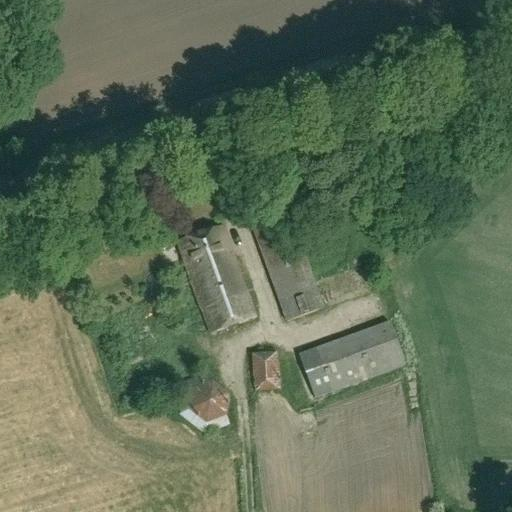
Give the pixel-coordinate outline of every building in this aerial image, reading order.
[(249,218),(287,322),(323,309),(285,205),(249,218)] [(255,319),(223,227),(178,243),(210,334),(255,319)] [(389,324),(299,357),(315,400),(405,367),(389,324)] [(251,356),(254,393),(279,390),(277,353),(251,356)] [(194,422),(221,420),(218,375),(181,377),(182,406),(193,405),(194,422)] [(148,403),(144,383),(119,391),(125,411),(148,403)]
